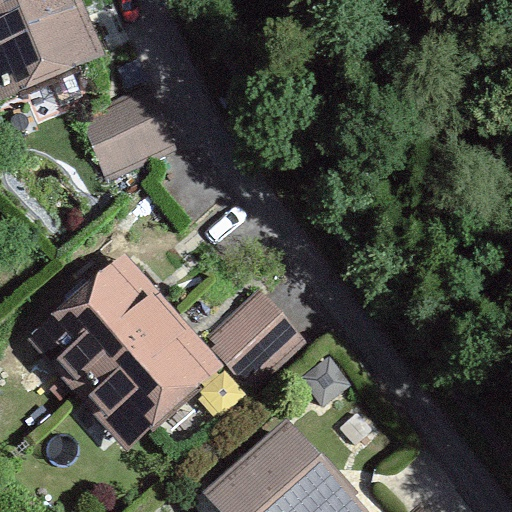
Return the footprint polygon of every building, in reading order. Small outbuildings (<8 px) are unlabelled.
[(84,0),(0,0),(0,118),(2,123),(116,76),(84,0)] [(159,97),(87,126),(114,192),(186,163),(159,97)] [(139,270),(39,354),(137,469),(236,384),(139,270)] [(273,303),(216,349),(256,400),(313,354),(273,303)] [(356,511),(292,440),(212,511),(356,511)]
